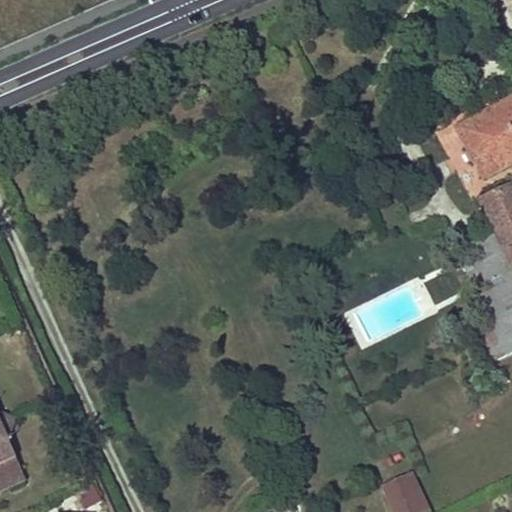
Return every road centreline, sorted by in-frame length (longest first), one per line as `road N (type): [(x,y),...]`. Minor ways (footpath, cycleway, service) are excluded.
road 1 (secondary): [(0,102),(194,17)]
road 2 (secondary): [(178,0),(0,76)]
